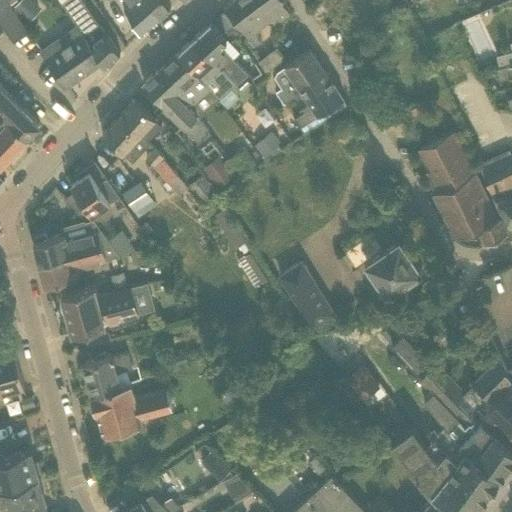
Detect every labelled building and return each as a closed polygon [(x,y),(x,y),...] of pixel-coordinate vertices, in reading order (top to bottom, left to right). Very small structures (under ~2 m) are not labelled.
[(0,0),(0,19),(15,40),(29,31),(13,7),(11,3),(15,0),(0,0)] [(33,0),(19,0),(14,6),(30,20),(42,7),(33,0)] [(103,61),(106,66),(121,52),(83,0),(63,0),(62,2),(82,30),(103,61)] [(121,0),(141,31),(157,18),(143,1),(143,0),(121,0)] [(143,0),(143,1),(157,18),(171,6),(166,0),(143,0)] [(232,0),(225,5),(249,37),(254,33),(260,28),(238,0),(232,0)] [(282,0),(238,0),(260,28),(272,19),(276,25),(281,22),(280,21),(291,13),(281,1),(282,0)] [(227,37),(213,21),(211,20),(193,37),(213,59),(216,56),(239,81),(245,75),(247,73),(244,69),(220,43),(227,37)] [(82,30),(46,56),(67,86),(103,61),(82,30)] [(205,80),(210,86),(221,97),(231,88),(236,84),(239,81),(216,56),(213,59),(193,37),(179,49),(200,71),(205,79),(205,80)] [(278,46),(258,61),(265,70),(285,56),(278,46)] [(275,89),(284,101),(295,93),(291,87),(311,74),(319,87),(331,78),(311,47),(285,64),(285,65),(278,70),(275,75),(282,86),(275,89)] [(188,107),(210,86),(205,80),(205,79),(200,71),(179,49),(168,60),(155,72),(188,107)] [(500,66),(511,62),(511,50),(497,54),(500,66)] [(487,76),(499,74),(500,78),(511,75),(511,96),(508,98),(510,109),(511,108),(511,62),(500,66),(485,70),(487,76)] [(155,72),(144,82),(198,142),(210,131),(197,115),(196,116),(188,107),(155,72)] [(295,93),(298,96),(302,94),(320,121),(347,103),(331,78),(319,87),(311,74),(291,87),(295,93)] [(245,75),(239,81),(236,84),(243,91),(251,83),(245,75)] [(9,116),(28,135),(40,123),(0,83),(0,113),(6,119),(9,116)] [(156,117),(135,98),(119,116),(147,142),(148,142),(162,126),(154,118),(156,117)] [(408,118),(420,112),(417,104),(404,110),(408,118)] [(0,113),(0,123),(3,126),(0,129),(0,163),(1,164),(23,141),(28,136),(28,135),(9,116),(6,119),(0,113)] [(119,116),(103,133),(133,161),(150,143),(148,142),(147,142),(119,116)] [(484,173),(488,181),(507,223),(511,222),(511,151),(501,126),(472,140),(487,172),(484,173)] [(493,209),(453,128),(418,147),(440,188),(434,191),(456,236),(480,224),(487,240),(508,229),(497,207),(493,209)] [(274,145),(280,140),(272,130),(255,143),(263,154),(268,149),(274,145)] [(187,186),(178,174),(165,158),(157,163),(164,156),(154,147),(146,156),(155,164),(155,165),(168,182),(177,194),(187,186)] [(230,158),(239,170),(241,173),(255,162),(244,148),(230,158)] [(239,170),(230,158),(224,151),(219,155),(203,167),(218,186),(239,170)] [(78,174),(80,176),(71,182),(92,213),(120,195),(107,176),(98,182),(88,167),(78,174)] [(203,172),(188,184),(202,202),(217,190),(203,172)] [(124,191),(136,210),(153,198),(141,179),(137,182),(124,191)] [(84,223),(96,219),(76,189),(66,196),(84,223)] [(246,239),(225,206),(215,212),(236,246),(246,239)] [(140,225),(146,234),(153,229),(147,220),(140,225)] [(99,230),(98,230),(66,239),(65,232),(34,241),(40,262),(103,244),(99,230)] [(421,270),(419,268),(422,264),(416,255),(411,256),(410,254),(399,240),(367,262),(388,293),(421,270)] [(130,247),(126,241),(120,241),(114,245),(120,254),(130,247)] [(107,258),(103,244),(40,262),(45,283),(76,275),(74,267),(107,258)] [(244,254),(261,282),(269,277),(252,250),(244,254)] [(274,270),(307,322),(329,308),(296,256),(274,270)] [(128,285),(124,271),(111,274),(115,288),(128,285)] [(62,291),(73,331),(138,313),(130,285),(98,294),(95,282),(62,291)] [(92,342),(110,337),(109,331),(90,336),(92,342)] [(435,360),(433,362),(406,331),(392,344),(420,375),(420,376),(434,391),(464,424),(478,410),(511,441),(511,384),(510,382),(505,372),(498,357),(500,356),(499,353),(472,379),(474,382),(465,390),(476,402),(475,404),(435,360)] [(131,381),(127,368),(133,366),(128,350),(112,355),(111,353),(84,360),(93,391),(131,381)] [(14,351),(0,354),(0,391),(1,395),(0,395),(0,404),(7,403),(4,395),(25,389),(14,351)] [(188,360),(184,351),(174,355),(177,364),(188,360)] [(363,363),(347,375),(363,398),(380,386),(363,363)] [(98,408),(104,432),(142,421),(140,416),(172,407),(167,387),(135,396),(131,381),(93,391),(93,392),(92,392),(97,409),(98,408)] [(511,446),(482,420),(471,431),(464,424),(434,391),(424,400),(444,426),(443,426),(452,435),(501,476),(511,460),(511,446)] [(35,405),(32,394),(21,397),(24,408),(35,405)] [(434,491),(451,511),(474,511),(482,501),(436,460),(438,457),(414,425),(394,439),(416,473),(417,476),(422,483),(432,493),(434,491)] [(435,436),(444,448),(491,489),(501,476),(452,435),(443,426),(435,436)] [(0,486),(38,476),(30,447),(0,455),(0,486)] [(482,501),(491,489),(444,448),(443,449),(438,457),(436,460),(482,501)] [(210,470),(222,459),(212,449),(201,459),(210,470)] [(320,474),(327,468),(315,456),(309,462),(320,474)] [(396,511),(391,506),(382,511),(368,511),(363,506),(332,472),(288,511),(396,511)] [(12,511),(32,511),(31,508),(46,504),(38,476),(0,486),(0,505),(10,502),(12,511)] [(368,511),(382,511),(391,506),(380,493),(363,506),(368,511)] [(147,496),(118,511),(169,511),(171,511),(181,506),(180,505),(172,495),(162,503),(161,502),(153,507),(147,496)] [(443,511),(431,498),(418,510),(411,501),(398,511),(443,511)]
